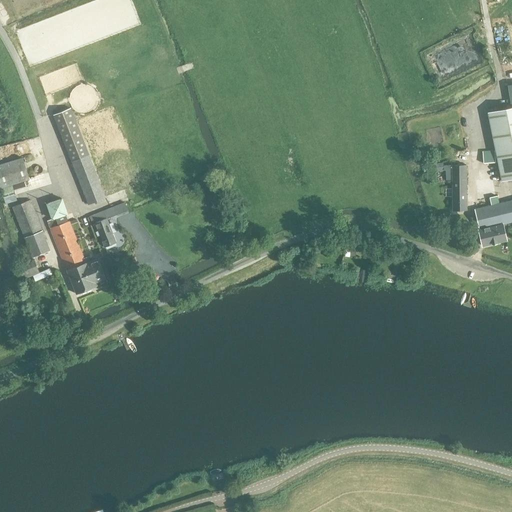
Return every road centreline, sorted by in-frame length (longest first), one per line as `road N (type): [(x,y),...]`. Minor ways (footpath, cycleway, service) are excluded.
road 1 (unclassified): [(0,379),(317,232),(390,238),(511,277)]
road 2 (unclassified): [(166,511),(367,448),(511,472)]
road 3 (track): [(177,294),(110,203),(78,213),(0,27)]
road 4 (unknown): [(85,340),(34,208),(59,185)]
